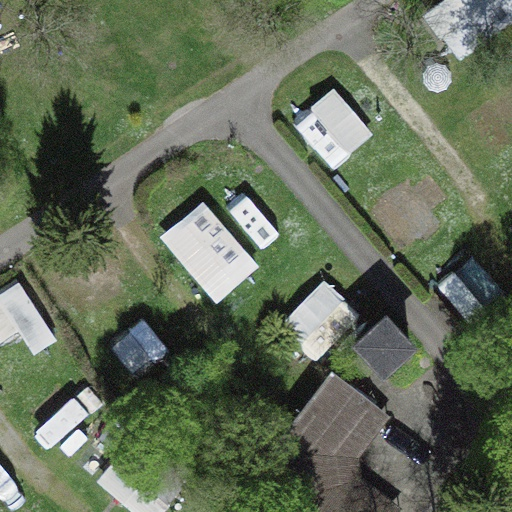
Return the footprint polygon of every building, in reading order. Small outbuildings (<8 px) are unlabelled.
[(464,60),(511,21),(511,0),(439,0),(425,12),(464,60)] [(335,164),(377,129),(338,84),(297,119),(335,164)] [(404,244),(440,216),(410,178),(374,206),(404,244)] [(163,233),(217,299),(262,262),(208,196),(163,233)] [(0,292),(0,346),(2,351),(50,328),(27,280),(0,292)] [(317,346),(347,312),(317,287),(288,321),(317,346)] [(386,325),(360,349),(384,375),(410,351),(386,325)] [(274,448),(282,454),(288,501),(281,510),(283,511),(377,511),(343,485),(339,457),(377,407),(331,372),(274,448)] [(120,452),(102,487),(148,511),(161,511),(177,483),(120,452)]
